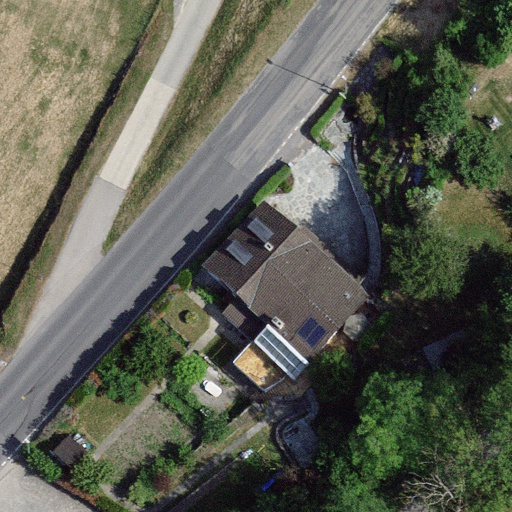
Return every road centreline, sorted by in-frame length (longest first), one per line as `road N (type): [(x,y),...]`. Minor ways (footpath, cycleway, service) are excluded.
road 1 (secondary): [(352,0),(0,403)]
road 2 (track): [(65,331),(64,266),(199,0)]
